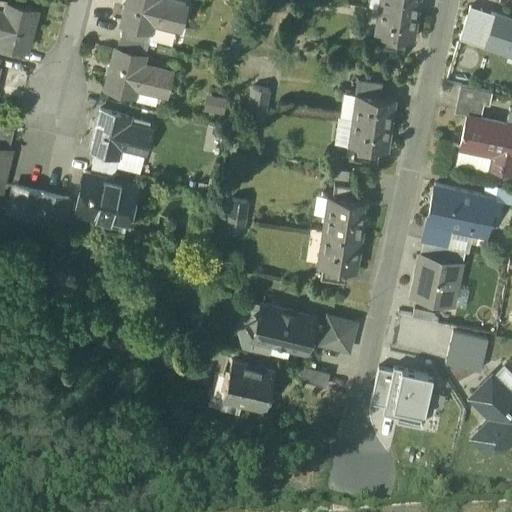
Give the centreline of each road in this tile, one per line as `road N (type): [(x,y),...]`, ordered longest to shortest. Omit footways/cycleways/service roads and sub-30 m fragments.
road 1 (residential): [(337,487),(448,0)]
road 2 (residential): [(77,0),(48,117)]
